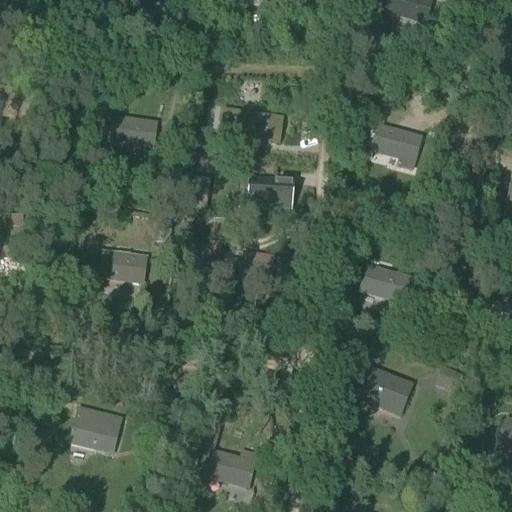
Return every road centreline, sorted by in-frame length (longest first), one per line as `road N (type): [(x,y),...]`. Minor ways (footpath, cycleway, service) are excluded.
road 1 (track): [(347,0),(301,511)]
road 2 (track): [(0,350),(187,375),(313,375)]
road 3 (track): [(484,0),(458,247)]
